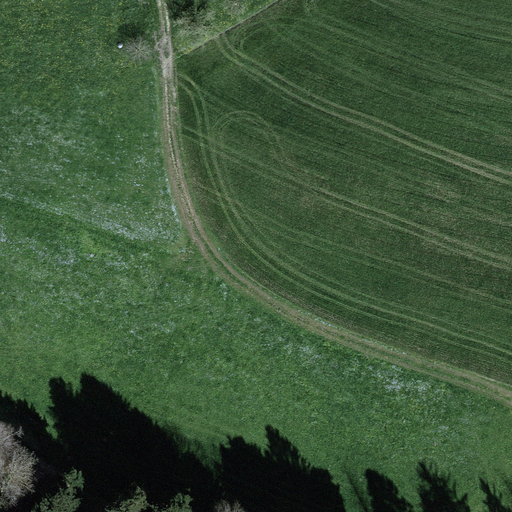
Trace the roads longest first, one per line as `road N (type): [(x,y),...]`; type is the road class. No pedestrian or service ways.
road 1 (track): [(164,0),(177,166),(193,217),(222,262),(284,311),(511,407)]
road 2 (track): [(0,210),(190,265),(222,262)]
